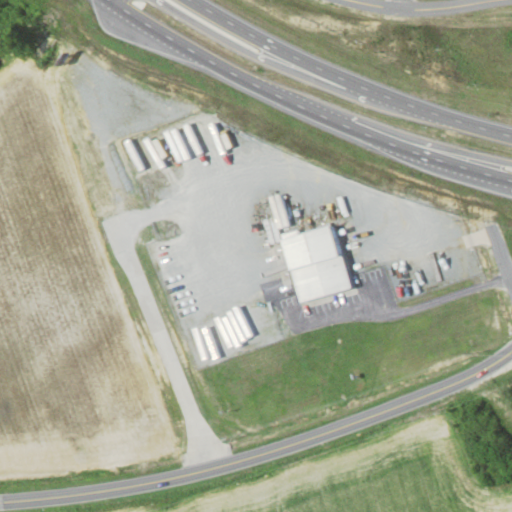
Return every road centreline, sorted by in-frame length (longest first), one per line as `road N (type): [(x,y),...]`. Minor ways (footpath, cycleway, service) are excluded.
road 1 (secondary): [(0,499),(109,490),(241,462),(452,384),(511,348)]
road 2 (trunk): [(112,0),(227,70),(320,113),(511,180)]
road 3 (trunk): [(511,134),(353,82),(193,0)]
road 4 (trunk): [(389,96),(345,91),(260,57),(159,0),(114,1)]
road 5 (trunk): [(320,113),(511,163)]
road 6 (residential): [(484,0),(430,8),(356,0)]
